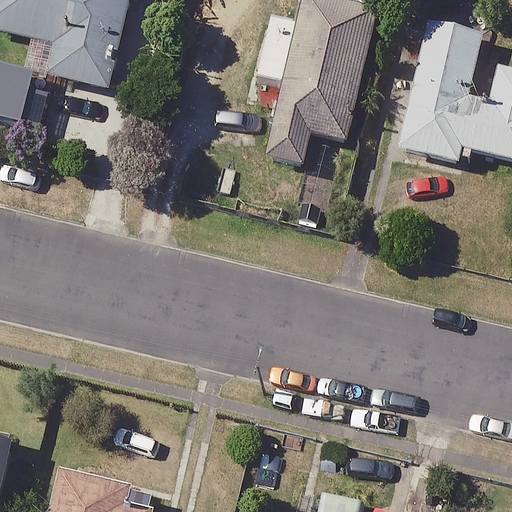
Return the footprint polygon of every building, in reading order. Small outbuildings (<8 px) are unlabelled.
[(131,0),(0,0),(0,33),(57,47),(50,77),(109,92),(131,0)] [(351,147),(381,14),(364,10),(365,0),(321,0),(320,0),(303,0),(299,23),(269,16),(255,77),(286,84),(269,159),(308,168),(314,138),(351,147)] [(484,37),(427,26),(402,152),(480,168),(482,156),(511,162),(511,72),(498,69),(491,104),(471,100),(484,37)] [(0,500),(14,443),(0,440),(0,500)] [(59,472),(58,477),(49,511),(163,511),(167,497),(59,472)]
